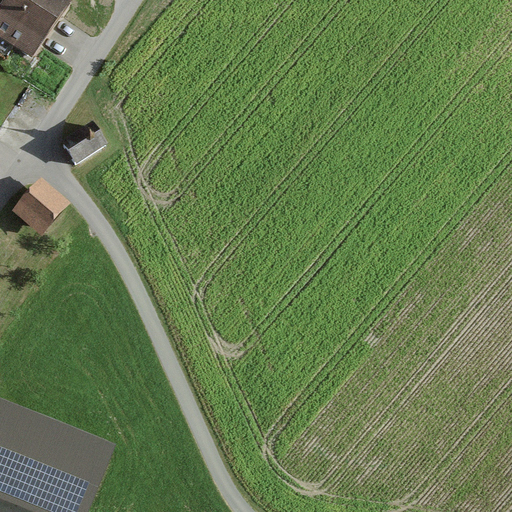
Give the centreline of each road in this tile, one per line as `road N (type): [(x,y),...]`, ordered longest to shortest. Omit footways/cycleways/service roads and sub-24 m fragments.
road 1 (unclassified): [(41,156),(104,227),(135,281),(243,511)]
road 2 (residential): [(41,156),(138,0)]
